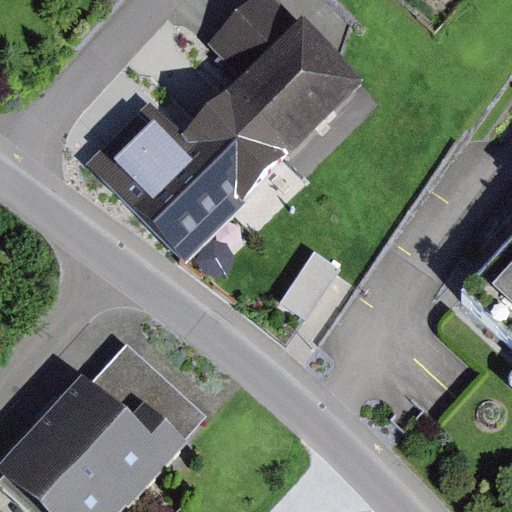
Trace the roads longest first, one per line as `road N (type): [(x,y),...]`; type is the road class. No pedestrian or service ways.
road 1 (residential): [(401,511),(241,359),(4,180)]
road 2 (residential): [(159,0),(4,180)]
